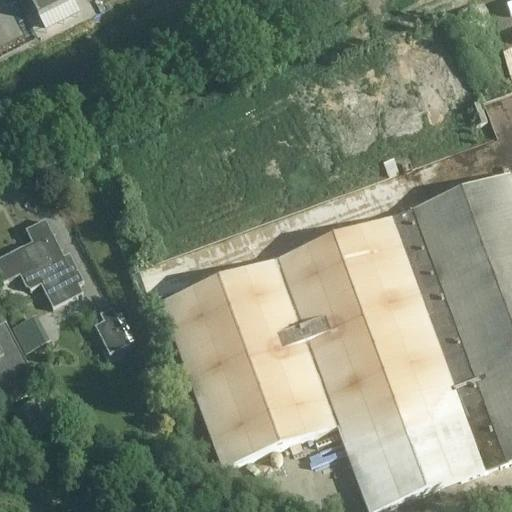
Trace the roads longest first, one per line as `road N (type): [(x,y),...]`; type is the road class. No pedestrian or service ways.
road 1 (unclassified): [(0,169),(332,0)]
road 2 (track): [(260,0),(0,132)]
